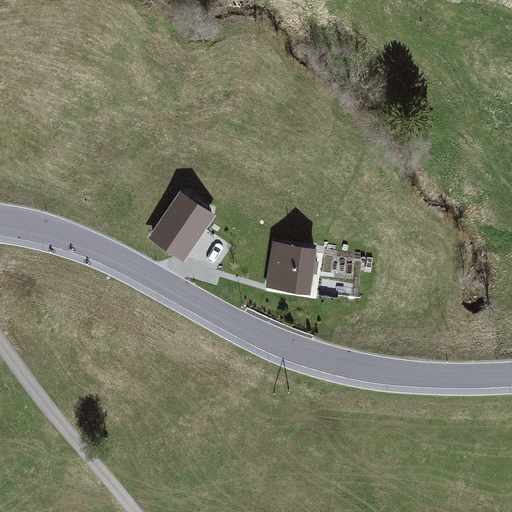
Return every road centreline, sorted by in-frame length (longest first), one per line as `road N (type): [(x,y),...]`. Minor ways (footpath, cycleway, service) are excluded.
road 1 (unclassified): [(0,222),(90,246),(263,337),(312,354),(375,372),(511,375)]
road 2 (residential): [(0,331),(54,422),(134,511)]
